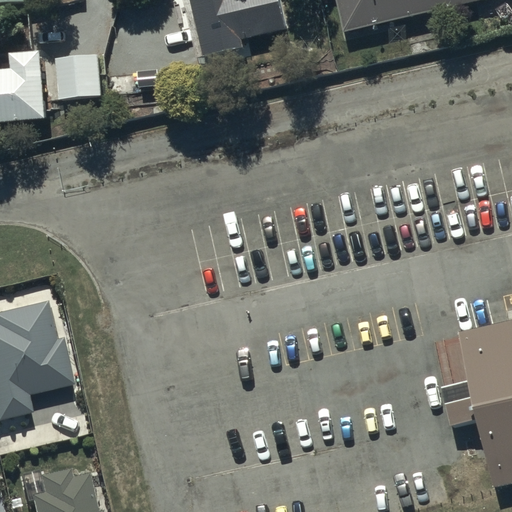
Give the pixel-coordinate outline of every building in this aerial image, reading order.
[(278,0),(184,0),(182,1),(198,64),(247,51),(245,44),(286,34),(278,0)] [(325,0),(333,36),(505,0),(325,0)] [(150,29),(103,32),(106,80),(107,80),(108,97),(130,96),(129,77),(153,75),(150,29)] [(13,75),(0,75),(0,129),(47,126),(42,57),(12,59),(13,75)] [(100,61),(58,63),(60,105),(102,103),(100,61)] [(0,423),(0,424),(34,416),(30,399),(74,388),(63,344),(57,346),(47,308),(0,319),(0,423)] [(511,328),(464,340),(499,490),(511,487),(511,328)] [(37,511),(98,511),(91,478),(74,482),(72,473),(39,482),(43,498),(35,500),(37,511)]
